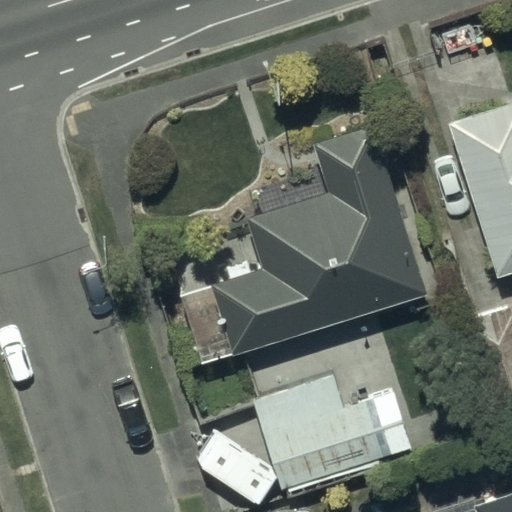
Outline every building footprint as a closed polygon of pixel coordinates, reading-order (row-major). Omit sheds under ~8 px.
[(511,92),(442,116),(486,269),(511,260),(511,92)] [(366,115),(301,134),(316,187),(239,209),(256,267),(209,280),(226,339),(416,285),(366,115)] [(511,277),(448,295),(483,421),(511,412),(511,277)] [(335,402),(325,370),(253,392),(284,492),(382,462),(376,443),(398,436),(383,387),(335,402)] [(511,511),(511,484),(466,500),(470,511),(511,511)]
